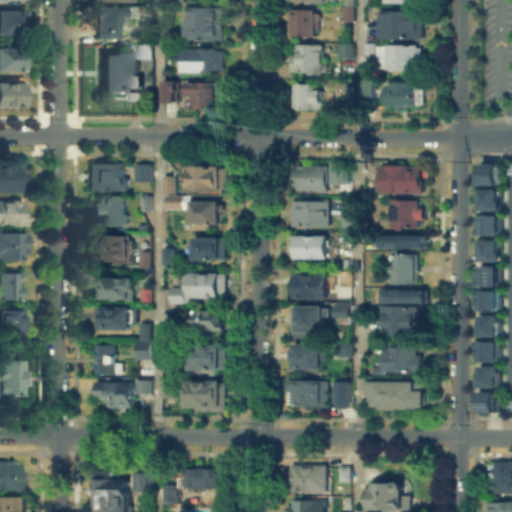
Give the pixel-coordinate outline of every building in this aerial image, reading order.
[(90,36),(90,5),(125,6),(125,36),(90,36)] [(187,39),(187,5),(222,5),(222,39),(187,39)] [(342,20),(342,5),(351,5),(351,20),(342,20)] [(288,35),(288,8),(316,8),(315,35),(288,35)] [(375,37),(375,9),(422,10),(422,37),(375,37)] [(0,12),(25,12),(25,31),(0,31),(0,12)] [(135,41),(150,41),(150,52),(135,52),(135,41)] [(336,56),(336,42),(349,42),(349,56),(336,56)] [(362,59),(362,42),(372,42),(372,59),(362,59)] [(321,43),(321,73),(295,73),(295,71),(288,71),(288,54),(295,54),(295,43),(321,43)] [(412,44),(412,48),(418,48),(418,62),(412,62),(412,66),(375,65),(375,49),(383,49),(383,44),(412,44)] [(0,47),(22,47),(22,69),(0,69),(0,47)] [(178,68),(178,48),(222,48),(222,69),(178,68)] [(96,89),(96,56),(108,56),(108,51),(131,51),(131,90),(96,89)] [(176,79),(176,87),(174,87),(174,98),(163,98),(164,79),(176,79)] [(363,94),(363,79),(373,79),(373,94),(363,94)] [(0,81),(24,81),(24,105),(0,105),(0,81)] [(217,97),(216,108),(192,108),(192,97),(185,97),(185,83),(217,83),(217,97)] [(387,83),(423,84),(423,106),(387,106),(387,83)] [(317,86),(317,107),(293,107),(293,86),(317,86)] [(124,93),(137,93),(137,102),(124,102),(124,93)] [(331,182),(331,161),(351,161),(351,182),(331,182)] [(378,166),(396,166),(396,161),(423,161),(422,192),(378,192),(378,166)] [(480,161),(498,161),(498,179),(480,179),(480,161)] [(124,162),(124,189),(85,189),(85,162),(124,162)] [(17,185),(17,191),(0,191),(0,164),(17,164),(17,169),(22,169),(22,185),(17,185)] [(151,164),(151,179),(134,179),(134,164),(151,164)] [(328,165),(328,191),(295,191),(295,185),(292,185),(292,168),(295,168),(295,165),(328,165)] [(228,167),(228,188),(188,188),(188,166),(228,167)] [(193,209),(163,208),(164,184),(161,184),(161,177),(176,177),(176,193),(191,193),(191,200),(219,200),(219,221),(193,221),(193,209)] [(480,187),(498,187),(498,205),(480,205),(480,187)] [(149,194),(149,209),(140,209),(140,194),(149,194)] [(125,196),(125,223),(92,223),(92,195),(125,196)] [(390,199),(420,199),(420,226),(390,226),(390,199)] [(291,200),(328,200),(327,225),(291,224),(291,200)] [(0,201),(18,201),(18,209),(21,209),(21,225),(0,224),(0,201)] [(480,212),(498,212),(498,230),(480,231),(480,212)] [(340,217),(350,217),(350,230),(340,230),(340,217)] [(382,243),(383,231),(426,231),(426,243),(382,243)] [(0,233),(21,233),(21,257),(0,257),(0,233)] [(128,235),(128,239),(129,239),(129,256),(128,256),(128,261),(99,261),(100,235),(128,235)] [(291,235),(326,235),(326,257),(290,256),(291,235)] [(225,238),(225,257),(195,257),(195,237),(225,238)] [(480,238),(499,238),(499,255),(480,255),(480,238)] [(174,247),(174,263),(162,263),(162,247),(174,247)] [(149,266),(139,265),(139,249),(149,250),(149,266)] [(393,268),(393,256),(398,256),(398,249),(417,249),(416,280),(397,280),(397,268),(393,268)] [(480,263),(497,263),(497,283),(480,282),(480,263)] [(0,272),(19,272),(18,298),(0,298),(0,272)] [(188,295),(188,272),(224,272),(224,295),(188,295)] [(296,274),(326,274),(326,296),(296,296),(296,274)] [(131,296),(94,296),(94,278),(132,279),(131,296)] [(383,285),(428,285),(428,298),(383,298),(383,285)] [(169,301),(169,286),(187,286),(187,301),(169,301)] [(150,287),(150,300),(141,300),(141,287),(150,287)] [(482,288),(496,288),(496,294),(498,294),(498,307),(480,307),(480,293),(482,293),(482,288)] [(332,317),(332,299),(347,299),(347,317),(332,317)] [(377,318),(377,305),(419,306),(419,329),(416,329),(416,336),(380,336),(380,318),(377,318)] [(291,306),(326,306),(325,318),(320,318),(320,336),(290,336),(291,306)] [(129,324),(129,328),(93,328),(93,307),(136,308),(135,324),(129,324)] [(220,307),(220,328),(196,328),(196,307),(220,307)] [(0,309),(24,309),(24,332),(0,332),(0,309)] [(481,314),(494,313),(494,319),(497,319),(497,332),(480,332),(480,319),(481,319),(481,314)] [(149,339),(139,339),(139,322),(149,322),(149,339)] [(163,322),(179,322),(179,337),(163,337),(163,322)] [(481,337),(499,337),(499,358),(480,358),(481,337)] [(149,357),(134,357),(134,339),(139,339),(149,339),(149,357)] [(351,341),(350,355),(338,355),(338,341),(351,341)] [(321,342),(321,368),(292,368),(292,359),(287,359),(287,348),(292,348),(292,342),(321,342)] [(93,372),(93,344),(117,344),(117,372),(93,372)] [(225,344),(225,368),(191,368),(191,344),(225,344)] [(383,345),(419,346),(419,371),(383,371),(383,345)] [(0,359),(22,359),(22,366),(19,366),(19,372),(24,372),(24,385),(17,384),(17,393),(6,393),(6,400),(0,400),(0,359)] [(480,383),(480,370),(481,370),(481,364),(493,364),(493,370),(497,370),(497,383),(480,383)] [(287,385),(287,378),(328,379),(327,404),(289,404),(290,385),(287,385)] [(95,395),(95,380),(149,380),(149,393),(131,393),(131,403),(132,403),(132,406),(105,406),(105,395),(95,395)] [(186,380),(225,381),(225,408),(186,408),(186,380)] [(370,402),(370,394),(363,394),(363,381),(413,381),(413,390),(422,390),(422,407),(380,406),(380,402),(370,402)] [(175,384),(175,396),(161,396),(161,384),(175,384)] [(338,385),(350,385),(349,408),(337,408),(338,385)] [(481,388),(497,388),(497,408),(481,408),(481,388)] [(511,459),(511,494),(493,494),(493,459),(511,459)] [(0,488),(0,460),(21,461),(21,488),(0,488)] [(292,489),(292,463),(326,463),(326,490),(292,489)] [(349,466),(348,488),(339,488),(339,466),(349,466)] [(181,487),(181,467),(222,467),(222,487),(181,487)] [(95,511),(95,470),(114,470),(114,480),(126,481),(125,511),(95,511)] [(133,490),(134,471),(149,471),(148,490),(133,490)] [(160,503),(160,483),(177,483),(177,503),(160,503)] [(371,484),(399,484),(399,492),(411,492),(410,508),(371,508),(371,484)] [(0,511),(0,495),(22,495),(22,511),(0,511)] [(326,498),(326,511),(284,511),(284,503),(292,503),(292,498),(326,498)] [(511,501),(511,511),(486,511),(486,501),(511,501)]
